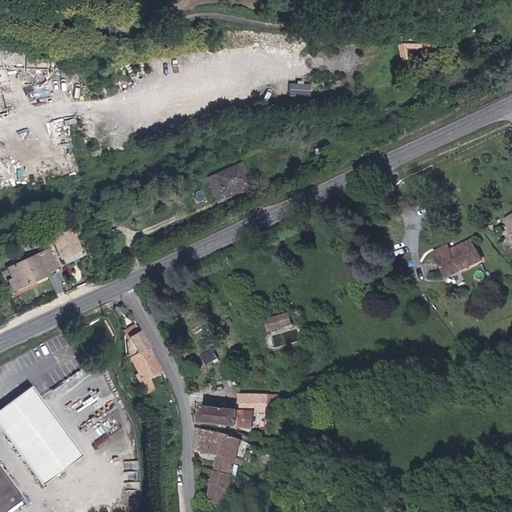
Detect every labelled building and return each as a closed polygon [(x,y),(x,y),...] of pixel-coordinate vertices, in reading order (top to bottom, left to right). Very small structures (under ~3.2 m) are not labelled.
[(398,43),(403,68),(410,67),(408,51),(424,47),(425,51),(444,47),(442,39),(423,43),(423,38),(398,43)] [(0,63),(22,64),(22,51),(9,50),(9,48),(0,47),(0,63)] [(243,163),(208,178),(217,197),(252,182),(243,163)] [(73,228),(54,237),(59,248),(78,239),(73,228)] [(33,236),(23,241),(26,247),(36,242),(33,236)] [(449,273),(483,258),(475,239),(454,249),(453,246),(439,252),(449,273)] [(46,250),(6,269),(16,288),(55,269),(46,250)] [(293,314),(268,320),(271,331),(296,325),(293,314)] [(126,337),(135,358),(151,350),(141,330),(126,337)] [(151,350),(135,358),(142,373),(138,375),(148,394),(157,390),(151,379),(163,373),(151,350)] [(33,386),(0,411),(0,428),(45,486),(82,457),(42,400),(33,386)] [(277,410),(285,401),(285,395),(246,395),(244,411),(209,408),(208,423),(258,429),(260,412),(273,414),(277,410)] [(234,507),(248,441),(200,429),(200,450),(225,455),(215,503),(234,507)] [(0,511),(2,511),(22,498),(0,467),(0,511)]
